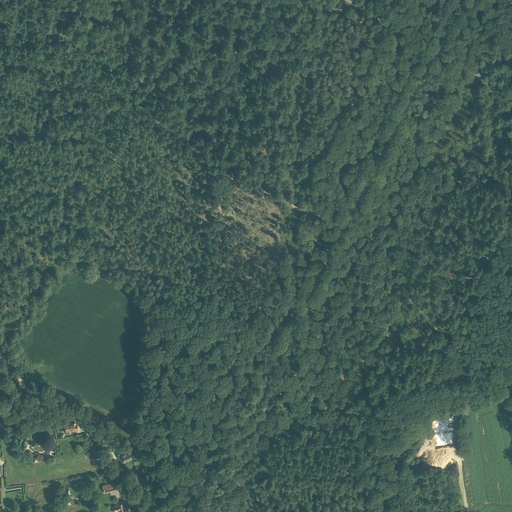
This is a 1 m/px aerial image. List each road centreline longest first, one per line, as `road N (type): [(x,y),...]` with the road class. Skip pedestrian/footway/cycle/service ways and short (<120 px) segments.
road 1 (track): [(291,325),(461,0)]
road 2 (residential): [(141,511),(95,430),(27,389),(3,357)]
road 3 (tertiary): [(511,102),(348,0)]
road 4 (track): [(203,511),(271,367)]
